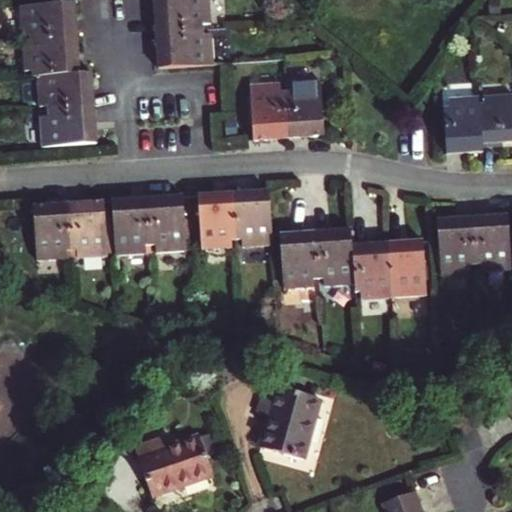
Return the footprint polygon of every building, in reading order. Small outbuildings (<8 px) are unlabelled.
[(206,0),(148,0),(151,33),(200,30),(199,24),(208,23),(206,0)] [(16,40),(73,37),(70,1),(22,4),(22,11),(14,12),(16,40)] [(200,30),(151,33),(154,67),(211,64),(210,33),(200,34),(200,30)] [(32,77),(76,75),(73,37),(16,40),(18,72),(26,71),(26,77),(32,77)] [(88,74),(76,75),(32,77),(33,106),(42,106),(42,112),(91,109),(88,74)] [(288,90),(283,91),(286,139),(320,136),(322,136),(318,80),(288,82),(288,90)] [(247,85),(251,142),(286,139),(283,91),(277,91),(277,83),(247,85)] [(480,103),(483,148),(498,147),(498,144),(511,142),(511,93),(485,95),(486,103),(480,103)] [(441,107),(435,107),(439,155),(484,152),(483,148),(480,103),(479,95),(441,98),(441,107)] [(91,109),(42,112),(42,118),(35,119),(38,151),(93,147),(91,109)] [(267,187),(230,190),(233,239),(238,238),(239,248),(271,245),(267,187)] [(233,239),(230,190),(195,193),(199,250),(227,248),(226,239),(233,239)] [(183,251),(179,195),(145,198),(147,244),(153,243),(154,253),(183,251)] [(147,244),(145,198),(108,200),(112,256),(143,254),(142,244),(147,244)] [(75,250),(76,259),(106,257),(102,200),(67,204),(70,250),(75,250)] [(67,204),(32,206),(36,261),(66,259),(65,250),(70,250),(67,204)] [(507,210),(472,213),(475,260),(480,260),(481,269),(510,267),(507,210)] [(475,260),(472,213),(436,216),(439,271),(469,270),(469,261),(475,260)] [(353,282),(350,243),(349,227),(314,229),(317,276),(323,276),(324,284),(353,282)] [(317,276),(314,229),(277,232),(281,286),(313,284),(312,276),(317,276)] [(422,237),(387,240),(390,296),(420,294),(420,286),(426,286),(422,237)] [(360,298),(390,296),(387,240),(350,243),(353,282),(354,291),(359,291),(360,298)] [(255,444),(295,449),(302,386),(249,380),(246,410),(258,410),(255,444)] [(511,388),(502,392),(511,417),(511,388)] [(151,437),(125,446),(144,497),(206,474),(192,435),(156,447),(151,437)] [(420,511),(413,491),(379,504),(382,511),(420,511)]
